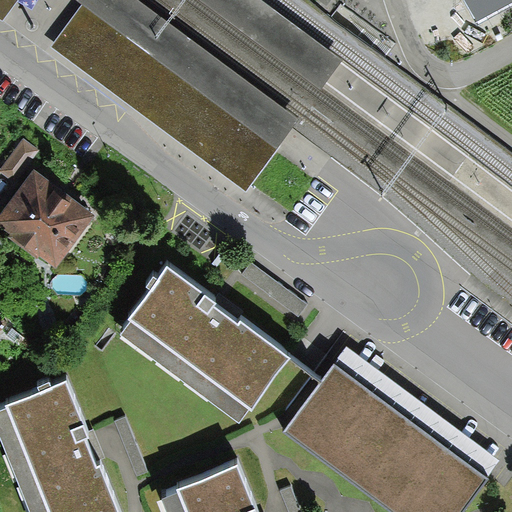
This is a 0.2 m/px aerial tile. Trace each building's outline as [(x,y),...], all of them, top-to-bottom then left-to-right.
[(0,0),(0,15),(2,18),(16,0),(0,0)] [(511,0),(464,0),(475,21),(511,1),(511,0)] [(52,45),(245,189),(277,149),(94,14),(82,5),(52,45)] [(24,140),(0,170),(0,174),(17,187),(0,209),(0,222),(55,264),(95,212),(34,166),(43,154),(24,140)] [(166,258),(117,326),(244,418),(293,349),(221,297),(166,258)] [(251,260),(243,272),(298,312),(306,300),(251,260)] [(333,363),(284,431),(396,511),(460,511),(486,477),(413,422),(333,363)] [(66,383),(0,410),(0,426),(35,511),(119,511),(90,441),(66,383)] [(127,413),(114,418),(136,474),(148,470),(127,413)] [(257,511),(234,457),(161,488),(171,511),(257,511)] [(303,511),(292,484),(278,490),(287,511),(303,511)]
